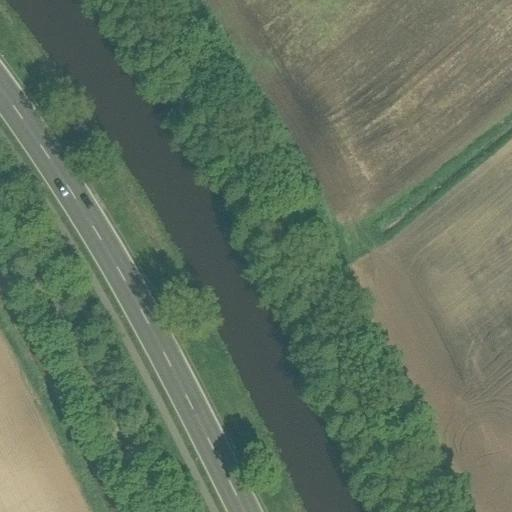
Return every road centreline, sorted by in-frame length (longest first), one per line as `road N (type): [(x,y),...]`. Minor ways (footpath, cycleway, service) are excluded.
road 1 (primary): [(0,89),(134,305),(242,511)]
road 2 (track): [(150,511),(0,229)]
